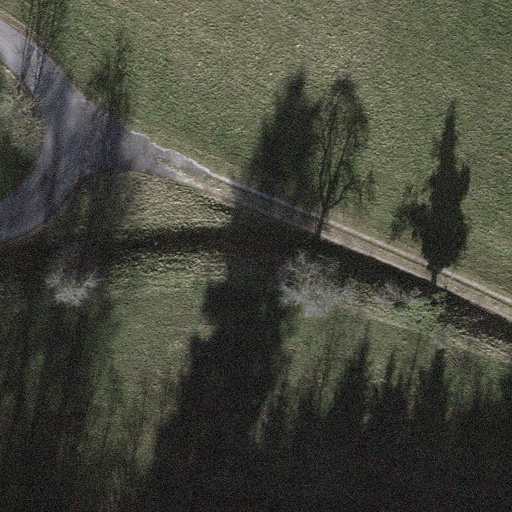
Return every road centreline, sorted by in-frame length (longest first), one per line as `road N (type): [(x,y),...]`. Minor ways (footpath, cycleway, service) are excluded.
road 1 (track): [(60,119),(511,326)]
road 2 (residential): [(0,33),(29,52),(60,119),(55,171),(15,220),(0,223)]
